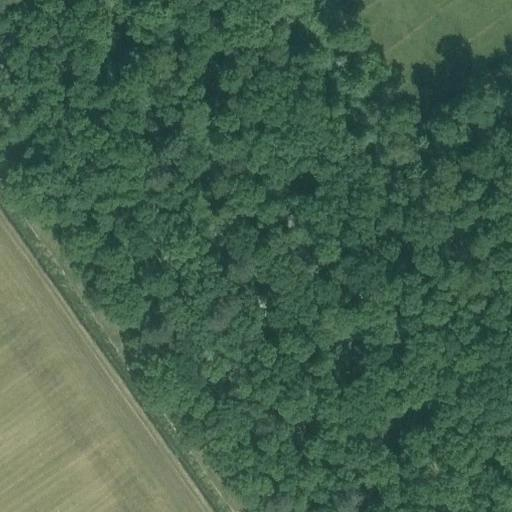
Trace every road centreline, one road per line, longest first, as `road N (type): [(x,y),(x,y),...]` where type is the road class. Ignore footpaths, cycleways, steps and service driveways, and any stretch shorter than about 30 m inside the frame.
road 1 (track): [(468,511),(109,0)]
road 2 (track): [(235,511),(0,180)]
